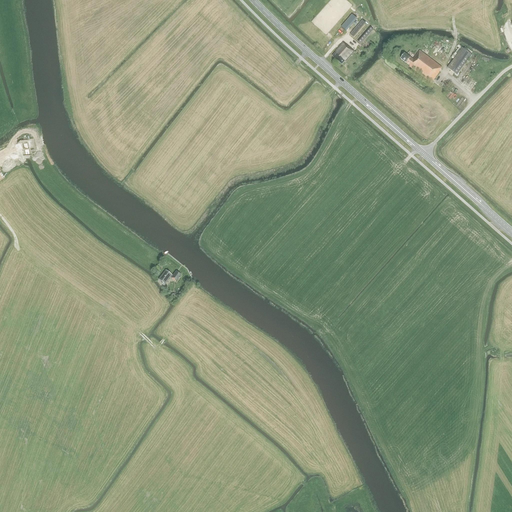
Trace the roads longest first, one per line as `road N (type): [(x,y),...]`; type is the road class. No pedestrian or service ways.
road 1 (primary): [(511,231),(253,0)]
road 2 (track): [(156,347),(194,296),(212,304),(295,371),(360,495)]
road 3 (track): [(0,214),(24,257),(156,347)]
